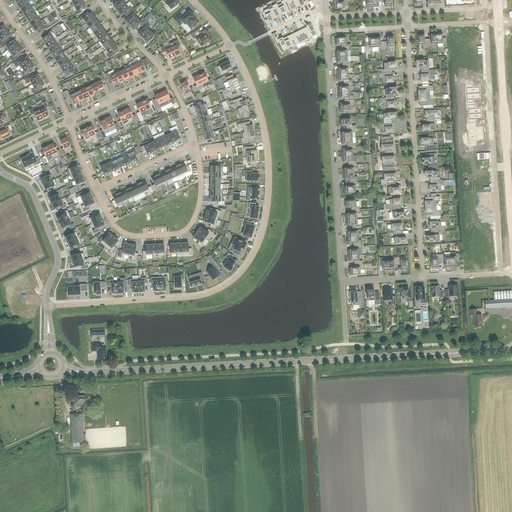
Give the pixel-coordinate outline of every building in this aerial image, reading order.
[(26,0),(23,0),(17,4),(20,8),(28,3),(26,0)] [(125,0),(117,0),(120,2),(113,7),(116,10),(118,11),(126,4),(124,2),(126,1),(125,0)] [(165,0),(163,2),(166,5),(167,4),(171,10),(175,6),(175,7),(177,6),(177,5),(180,3),(177,0),(165,0)] [(277,6),(282,15),(291,11),(285,0),(284,0),(281,2),(282,4),(277,6)] [(285,0),(291,11),(299,6),(296,0),(285,0)] [(296,0),(299,6),(300,7),(303,6),(306,12),(310,11),(305,1),(303,2),(302,0),(296,0)] [(347,0),(339,0),(340,3),(334,3),(334,5),(333,5),(333,9),(334,9),(337,9),(337,10),(342,10),(342,9),(344,9),(344,6),(348,5),(347,0)] [(75,15),(81,13),(80,10),(85,7),(83,2),(74,6),(77,11),(74,13),(75,15)] [(28,3),(20,8),(23,13),(31,8),(33,7),(32,4),(30,6),(28,3)] [(126,4),(118,11),(119,13),(118,14),(121,17),(127,12),(129,14),(134,9),(133,7),(132,8),(130,6),(128,7),(126,4)] [(269,10),(268,10),(273,19),(282,15),(277,6),(277,4),(272,6),(273,8),(269,10)] [(31,8),(23,13),(26,18),(34,13),(31,8)] [(134,9),(129,14),(131,16),(125,22),(128,25),(129,24),(130,25),(137,19),(135,17),(137,14),(136,12),(136,11),(134,9)] [(268,9),(263,11),(265,15),(265,16),(267,19),(267,20),(266,21),(270,30),(274,28),(271,22),(274,20),(273,19),(268,10),(269,10),(268,9)] [(180,14),(175,19),(180,25),(183,22),(185,24),(186,23),(192,29),(198,23),(193,17),(194,16),(193,16),(190,12),(189,12),(184,17),(180,14)] [(34,13),(26,18),(29,22),(37,17),(34,13)] [(87,24),(94,18),(91,14),(86,17),(84,15),(79,19),(81,21),(83,19),(87,24)] [(310,16),(306,18),(309,25),(306,26),(307,27),(312,37),(316,35),(314,31),(315,31),(313,27),(312,27),(314,26),(310,16)] [(37,17),(29,22),(32,27),(40,22),(37,17)] [(94,18),(87,24),(90,28),(97,23),(94,18)] [(138,18),(137,19),(130,25),(132,27),(131,28),(133,31),(139,25),(141,27),(146,23),(147,22),(144,20),(144,21),(142,19),(140,20),(138,18)] [(42,31),(47,27),(46,25),(47,25),(44,20),(40,22),(32,27),(35,32),(41,28),(42,31)] [(97,23),(90,28),(93,33),(101,27),(97,23)] [(146,23),(141,27),(144,29),(138,35),(141,38),(142,37),(143,39),(150,32),(151,31),(148,28),(150,27),(146,23)] [(101,27),(93,33),(96,37),(104,31),(101,27)] [(307,27),(299,31),(304,42),(308,40),(308,39),(312,37),(307,27)] [(45,44),(53,39),(50,35),(53,33),(51,30),(46,34),(48,36),(42,40),(45,44)] [(201,47),(204,45),(205,44),(209,42),(213,39),(209,33),(207,31),(206,32),(205,31),(203,33),(203,32),(201,33),(199,30),(191,36),(193,39),(195,38),(197,41),(199,44),(201,47)] [(465,37),(463,37),(463,41),(469,41),(469,37),(476,37),(476,30),(472,31),(472,30),(468,30),(468,31),(465,31),(465,37)] [(8,33),(7,31),(0,36),(0,38),(1,39),(0,39),(0,45),(0,47),(6,43),(4,40),(11,36),(9,32),(8,33)] [(104,31),(96,37),(100,41),(107,36),(104,31)] [(150,32),(143,39),(145,40),(144,41),(147,43),(153,37),(155,39),(159,35),(155,31),(152,34),(150,32)] [(299,31),(291,35),(296,46),(297,48),(305,45),(304,42),(299,31)] [(276,33),(273,35),(277,44),(279,43),(279,44),(281,47),(283,51),(288,49),(283,39),(282,38),(279,39),(276,33)] [(431,40),(428,40),(428,48),(431,47),(431,45),(437,44),(436,33),(432,33),(432,34),(431,35),(431,40)] [(441,33),(436,33),(437,44),(443,44),(443,47),(446,47),(446,39),(443,39),(442,34),(441,34),(441,33)] [(423,35),(423,34),(418,34),(418,35),(418,38),(417,38),(418,43),(419,42),(419,45),(422,45),(422,49),(425,49),(425,54),(426,53),(427,57),(429,57),(428,49),(428,48),(428,40),(425,40),(424,35),(423,35)] [(283,39),(288,49),(291,47),(292,48),(296,46),(291,35),(283,39)] [(107,36),(100,41),(103,46),(111,40),(107,36)] [(379,36),(374,37),(375,48),(378,48),(379,52),(381,52),(381,50),(384,50),(384,43),(381,43),(380,38),(379,38),(379,36)] [(384,43),(384,50),(384,51),(390,51),(390,47),(393,47),(393,44),(394,44),(394,40),(393,40),(393,37),(392,37),(392,36),(388,36),(388,37),(387,37),(387,43),(384,43)] [(375,48),(374,37),(370,37),(370,38),(369,38),(369,44),(366,44),(366,53),(372,52),(372,48),(375,48)] [(342,48),(350,48),(351,47),(351,44),(347,44),(346,38),(343,39),(343,38),(339,38),(339,39),(336,39),(335,39),(335,44),(336,44),(336,45),(342,45),(342,48)] [(53,39),(45,44),(48,49),(56,44),(53,39)] [(111,40),(103,46),(106,50),(114,45),(111,40)] [(169,45),(175,57),(181,54),(177,46),(180,45),(177,40),(169,44),(169,45)] [(9,53),(18,46),(17,45),(17,44),(15,41),(8,46),(7,44),(2,48),(5,52),(7,51),(9,53)] [(469,42),(463,43),(463,46),(466,46),(466,52),(477,51),(477,45),(470,46),(469,42)] [(56,44),(48,49),(51,54),(59,48),(56,44)] [(114,45),(106,50),(110,55),(107,56),(109,59),(114,55),(112,53),(117,49),(114,45)] [(169,45),(164,47),(163,46),(160,47),(163,53),(166,51),(169,59),(175,57),(169,45)] [(18,46),(9,53),(11,56),(9,58),(12,62),(18,58),(16,56),(22,51),(20,47),(19,48),(18,46)] [(59,48),(51,54),(54,58),(62,53),(59,48)] [(191,48),(187,50),(190,56),(196,53),(194,49),(192,50),(191,48)] [(336,53),(336,57),(347,57),(347,51),(350,51),(350,48),(342,48),(342,51),(337,51),(337,53),(336,53)] [(58,63),(65,58),(69,56),(66,51),(62,53),(54,58),(58,63)] [(466,58),(464,58),(464,61),(471,61),(470,58),(478,57),(477,51),(466,52),(466,58)] [(21,69),(22,68),(30,63),(29,61),(27,57),(20,62),(19,59),(13,63),(16,68),(19,66),(21,69)] [(343,63),(343,66),(351,65),(350,62),(348,62),(347,57),(336,57),(336,62),(337,62),(338,63),(343,63)] [(65,58),(58,63),(61,68),(68,62),(65,58)] [(136,65),(140,73),(145,71),(140,61),(135,64),(135,65),(136,65)] [(221,76),(228,72),(227,70),(231,68),(228,61),(217,67),(221,76)] [(428,61),(416,62),(417,67),(418,66),(418,68),(422,68),(422,71),(429,70),(428,61)] [(68,62),(61,68),(64,72),(71,67),(68,62)] [(31,65),(30,63),(22,68),(24,71),(21,73),(24,78),(29,74),(27,72),(34,67),(32,64),(31,65)] [(384,70),(377,70),(378,73),(391,73),(391,70),(394,69),(394,68),(396,68),(395,63),(384,64),(384,70)] [(472,63),(464,63),(465,68),(467,68),(467,72),(479,72),(478,66),(472,66),(472,63)] [(136,65),(135,65),(130,67),(134,76),(140,73),(136,65)] [(337,71),(337,75),(348,75),(348,69),(351,69),(351,65),(343,66),(344,69),(338,69),(338,71),(337,71)] [(71,67),(64,72),(67,77),(72,73),(74,76),(79,73),(77,70),(74,72),(71,67)] [(134,76),(130,67),(125,70),(129,78),(134,76)] [(125,70),(120,72),(124,81),(129,78),(125,70)] [(422,75),(421,75),(421,81),(432,80),(435,79),(434,75),(436,75),(435,70),(429,70),(422,71),(422,75)] [(119,83),(124,81),(120,72),(115,74),(119,83)] [(468,77),(465,77),(466,82),(473,81),(473,78),(479,77),(479,72),(467,72),(468,77)] [(107,80),(110,78),(114,86),(119,83),(115,74),(110,77),(108,73),(105,74),(107,80)] [(204,73),(199,76),(204,88),(210,85),(210,86),(213,85),(211,80),(208,81),(204,73)] [(391,73),(378,73),(378,78),(382,78),(382,83),(393,82),(393,77),(391,77),(391,73)] [(32,85),(41,80),(40,78),(39,75),(31,79),(30,76),(24,79),(25,82),(26,82),(27,84),(31,82),(32,85)] [(100,80),(95,83),(99,92),(105,90),(101,82),(104,81),(101,75),(98,76),(100,80)] [(229,87),(238,83),(236,78),(234,79),(233,75),(226,78),(229,87)] [(344,81),(344,84),(352,83),(352,80),(349,80),(348,75),(337,75),(337,80),(339,80),(339,81),(344,81)] [(199,76),(193,78),(197,86),(194,88),(196,92),(199,91),(199,90),(204,88),(199,76)] [(41,80),(32,85),(34,88),(31,90),(33,95),(39,92),(37,89),(44,85),(42,82),(41,80)] [(186,82),(180,84),(182,89),(181,89),(182,92),(184,92),(185,95),(191,92),(192,94),(195,93),(193,88),(190,90),(186,82)] [(95,83),(90,85),(94,95),(99,92),(95,83)] [(238,83),(229,87),(231,91),(228,93),(230,97),(240,93),(239,89),(241,88),(238,83)] [(338,89),(338,93),(349,93),(349,87),(352,87),(352,83),(344,84),(345,87),(339,87),(339,89),(338,89)] [(472,84),(466,85),(466,94),(480,93),(479,87),(472,87),(472,84)] [(85,87),(89,97),(94,95),(90,85),(85,87)] [(84,86),(79,89),(84,100),(89,97),(85,87),(84,86)] [(418,91),(419,96),(430,96),(429,91),(433,91),(433,86),(419,87),(420,91),(418,91)] [(386,98),(392,98),(392,95),(396,95),(396,93),(397,93),(397,88),(385,89),(386,98)] [(74,91),(79,102),(84,100),(79,89),(74,91)] [(67,91),(63,93),(66,99),(70,97),(73,104),(79,102),(74,91),(73,90),(68,92),(67,91)] [(166,91),(160,94),(166,105),(171,103),(172,105),(175,103),(173,98),(170,99),(166,91)] [(345,99),(346,102),(354,101),(354,95),(350,96),(349,93),(338,93),(339,98),(340,98),(340,99),(345,99)] [(480,93),(466,94),(467,103),(473,103),(473,99),(480,99),(480,93)] [(160,108),(166,105),(160,94),(155,96),(158,104),(155,106),(158,111),(161,110),(160,108)] [(430,100),(430,96),(419,96),(419,102),(420,101),(421,106),(434,105),(434,100),(430,100)] [(238,109),(247,106),(246,101),(243,102),(242,98),(229,102),(230,107),(236,105),(238,109)] [(392,98),(386,98),(379,99),(379,104),(383,103),(384,108),(395,107),(394,102),(393,102),(392,98)] [(146,111),(151,108),(153,113),(156,111),(154,106),(151,107),(147,100),(142,102),(146,111)] [(354,107),(354,101),(346,102),(346,105),(340,105),(340,107),(339,107),(339,111),(340,111),(343,111),(343,112),(348,112),(348,111),(351,111),(350,108),(354,107)] [(43,104),(38,107),(43,119),(49,116),(45,109),(48,107),(46,102),(43,103),(43,104)] [(146,111),(142,102),(136,105),(140,112),(136,114),(140,122),(143,120),(142,117),(148,114),(146,111)] [(475,103),(467,104),(467,108),(470,108),(470,113),(481,112),(481,107),(475,107),(475,103)] [(208,110),(206,104),(195,107),(196,113),(208,110)] [(247,106),(238,109),(239,115),(242,114),(243,118),(248,116),(247,112),(249,112),(247,106)] [(31,108),(28,110),(31,115),(34,114),(38,121),(43,119),(38,107),(32,110),(31,108)] [(123,111),(129,123),(132,121),(133,123),(138,121),(135,115),(132,116),(129,108),(123,111)] [(428,112),(425,112),(425,117),(427,117),(427,121),(436,121),(441,121),(440,116),(440,111),(438,111),(438,108),(428,108),(428,112)] [(208,115),(207,110),(208,110),(196,113),(198,118),(208,115)] [(123,125),(129,123),(123,111),(118,114),(121,121),(118,122),(121,128),(124,126),(123,125)] [(470,118),(468,118),(468,122),(476,122),(476,118),(482,118),(481,112),(470,113),(470,118)] [(383,120),(384,123),(390,123),(390,120),(394,120),(394,118),(395,118),(395,113),(383,114),(383,115),(380,115),(380,120),(383,120)] [(211,120),(210,121),(208,115),(198,118),(200,124),(211,120)] [(116,123),(114,124),(110,117),(105,120),(110,132),(115,129),(117,132),(120,130),(116,123)] [(347,129),(355,129),(356,129),(356,126),(351,126),(351,120),(348,120),(348,119),(344,119),(344,120),(341,120),(341,121),(340,121),(340,125),(341,125),(341,126),(347,126),(347,129)] [(110,132),(105,120),(99,122),(102,130),(99,131),(103,139),(106,138),(105,134),(110,132)] [(213,126),(211,120),(200,124),(201,129),(213,126)] [(424,126),(422,126),(423,131),(435,130),(434,124),(437,124),(436,121),(427,121),(427,124),(424,125),(424,126)] [(250,122),(237,125),(238,129),(243,128),(244,133),(243,133),(254,131),(253,125),(250,126),(250,122)] [(390,123),(384,123),(377,124),(377,129),(381,129),(382,133),(392,133),(392,127),(391,128),(390,123)] [(0,132),(0,137),(1,140),(12,134),(10,131),(12,130),(10,125),(5,127),(6,130),(0,132)] [(475,125),(467,125),(468,129),(469,129),(469,135),(482,134),(482,128),(475,128),(475,125)] [(91,139),(96,137),(97,139),(101,137),(98,132),(95,133),(92,126),(86,129),(91,139)] [(215,131),(214,131),(213,132),(212,126),(213,126),(201,129),(203,135),(215,131)] [(86,129),(80,131),(84,138),(81,140),(83,145),(87,144),(86,143),(92,140),(91,139),(86,129)] [(170,133),(175,142),(177,141),(180,140),(178,136),(181,135),(179,129),(170,133)] [(341,139),(352,138),(352,132),(355,132),(355,129),(347,129),(347,132),(342,133),(342,134),(341,134),(341,139)] [(203,135),(205,141),(212,138),(213,141),(219,140),(218,136),(216,137),(215,131),(203,135)] [(243,138),(241,139),(241,143),(249,142),(250,144),(255,143),(254,141),(253,137),(255,136),(254,131),(243,133),(243,134),(242,134),(243,138)] [(166,137),(169,145),(172,144),(175,142),(170,133),(165,136),(166,137)] [(482,134),(469,135),(470,144),(476,143),(476,140),(483,140),(482,134)] [(425,139),(421,139),(421,144),(423,144),(423,146),(427,146),(427,151),(438,151),(437,145),(433,145),(433,139),(436,139),(436,135),(435,135),(425,135),(425,136),(425,139)] [(61,149),(63,155),(66,154),(65,153),(72,150),(70,146),(71,145),(69,142),(68,143),(66,138),(65,138),(65,137),(62,139),(62,140),(60,141),(63,148),(61,149)] [(160,139),(164,147),(167,146),(169,145),(166,137),(160,139)] [(391,137),(381,137),(382,151),(385,151),(385,152),(392,152),(392,150),(394,150),(393,145),(392,145),(391,137)] [(160,138),(154,141),(159,150),(162,149),(164,147),(160,139),(160,138)] [(348,147),(356,147),(355,144),(353,144),(352,138),(341,139),(341,143),(342,143),(342,144),(348,144),(348,147)] [(149,143),(154,152),(156,151),(159,150),(154,141),(149,143)] [(140,147),(143,153),(146,151),(148,155),(151,154),(154,152),(149,143),(140,147)] [(53,144),(48,147),(53,159),(58,156),(59,158),(62,156),(59,151),(57,152),(53,144)] [(476,144),(470,144),(470,148),(472,148),(472,154),(484,153),(483,147),(476,147),(476,144)] [(48,147),(42,149),(46,157),(42,159),(45,164),(48,162),(48,161),(53,159),(48,147)] [(246,157),(258,156),(257,150),(255,151),(254,147),(243,147),(244,152),(246,152),(246,157)] [(342,157),(353,156),(353,150),(356,150),(356,147),(348,147),(348,150),(343,151),(343,152),(342,152),(342,157)] [(128,154),(132,163),(134,162),(137,160),(135,156),(138,155),(135,150),(127,154),(128,154)] [(29,156),(22,160),(25,167),(34,163),(35,166),(41,163),(38,158),(35,160),(33,154),(29,156)] [(122,157),(126,165),(129,164),(132,163),(128,154),(122,157)] [(436,163),(434,163),(434,157),(437,157),(436,154),(427,154),(427,157),(424,158),(424,159),(422,159),(423,164),(428,164),(428,168),(437,167),(436,163)] [(394,162),(394,157),(392,157),(392,155),(385,156),(385,157),(382,158),(383,171),(393,170),(393,162),(394,162)] [(116,159),(121,168),(123,167),(126,165),(122,157),(122,156),(116,159)] [(258,162),(258,156),(246,157),(247,163),(249,162),(249,166),(256,166),(256,162),(258,162)] [(357,165),(356,161),(356,156),(353,156),(342,157),(342,161),(343,161),(344,162),(349,162),(349,165),(357,165)] [(111,161),(115,170),(118,169),(121,168),(116,159),(111,161)] [(106,164),(110,173),(113,172),(115,170),(111,161),(106,164)] [(178,166),(182,175),(188,172),(189,173),(192,172),(188,165),(185,167),(184,163),(181,164),(178,166)] [(473,170),(471,170),(471,174),(478,173),(477,170),(485,169),(484,163),(473,164),(473,170)] [(106,164),(100,166),(104,175),(108,174),(110,173),(106,164)] [(77,165),(68,169),(70,175),(71,175),(72,176),(80,172),(77,165)] [(358,165),(357,165),(349,165),(350,168),(344,169),(344,170),(343,170),(343,175),(354,174),(354,168),(358,168),(358,165)] [(173,168),(177,177),(182,175),(178,166),(175,167),(176,167),(173,168)] [(167,171),(172,180),(177,177),(173,168),(170,170),(170,169),(167,171)] [(242,171),(243,177),(246,177),(246,180),(258,180),(258,177),(259,177),(259,173),(250,174),(250,170),(242,171)] [(162,173),(166,182),(172,180),(167,171),(165,172),(162,173)] [(437,172),(425,172),(425,177),(427,177),(427,179),(431,178),(431,181),(440,181),(440,178),(439,171),(437,172)] [(80,172),(72,176),(74,181),(83,177),(80,172)] [(157,176),(161,185),(166,182),(162,173),(159,175),(159,174),(157,176)] [(354,174),(343,175),(343,179),(345,179),(345,180),(350,180),(350,183),(358,183),(357,177),(355,177),(354,174)] [(385,185),(394,184),(394,180),(395,180),(395,174),(387,175),(384,175),(384,180),(380,180),(381,185),(385,185)] [(51,175),(40,179),(42,185),(55,180),(54,179),(53,180),(51,175)] [(479,175),(472,175),(472,180),(474,180),(474,184),(486,184),(485,178),(479,178),(479,175)] [(152,186),(154,192),(157,190),(156,188),(161,185),(157,176),(154,177),(151,178),(154,185),(152,186)] [(83,177),(74,181),(76,186),(85,182),(83,177)] [(55,180),(42,185),(43,185),(45,190),(57,185),(55,180)] [(431,186),(430,186),(430,191),(441,191),(441,186),(444,186),(444,180),(440,181),(431,181),(431,186)] [(139,184),(144,193),(149,190),(151,193),(153,192),(151,186),(148,188),(145,181),(142,183),(139,184)] [(358,183),(350,183),(351,186),(345,187),(345,188),(344,188),(344,193),(345,192),(345,193),(348,192),(348,194),(353,193),(353,192),(355,192),(355,189),(359,189),(359,182),(358,183)] [(134,186),(138,196),(144,193),(139,184),(137,185),(134,186)] [(394,184),(385,185),(385,188),(387,188),(388,194),(400,193),(399,188),(398,188),(398,187),(394,187),(394,184)] [(475,189),(472,189),(473,194),(480,193),(480,190),(486,189),(486,184),(474,184),(475,189)] [(129,189),(133,198),(138,196),(134,186),(131,188),(129,189)] [(250,191),(250,197),(247,197),(247,200),(250,201),(250,199),(259,200),(260,187),(251,187),(250,188),(247,187),(247,191),(250,191)] [(123,191),(128,201),(133,198),(129,189),(126,190),(123,191)] [(55,196),(49,198),(51,204),(52,204),(61,200),(62,199),(61,199),(60,197),(62,196),(60,190),(54,193),(55,196)] [(118,194),(122,203),(128,201),(123,191),(120,193),(118,194)] [(82,192),(76,195),(77,198),(80,197),(83,202),(92,198),(90,192),(83,195),(82,192)] [(111,202),(115,208),(118,207),(117,206),(122,203),(118,194),(115,195),(113,197),(114,200),(111,202)] [(479,195),(473,196),(473,199),(475,199),(476,205),(487,204),(487,198),(479,198),(479,195)] [(210,196),(210,202),(218,202),(218,205),(224,205),(224,201),(222,201),(222,196),(210,196)] [(425,207),(439,206),(438,202),(440,202),(439,197),(426,197),(426,202),(425,202),(425,207)] [(84,205),(81,207),(84,212),(89,209),(88,206),(95,204),(92,198),(83,202),(84,205)] [(61,200),(52,204),(54,209),(60,206),(61,209),(67,207),(66,204),(64,205),(62,199),(61,200)] [(389,205),(386,205),(386,210),(390,210),(399,209),(399,205),(400,204),(400,199),(389,200),(389,205)] [(352,211),(359,210),(359,207),(356,207),(356,201),(353,201),(353,200),(349,200),(349,202),(346,202),(345,202),(345,207),(346,206),(346,208),(352,208),(352,211)] [(255,204),(249,203),(248,209),(249,209),(248,218),(257,219),(259,208),(255,207),(255,204)] [(476,211),(474,211),(474,214),(480,214),(480,211),(487,210),(487,204),(476,205),(476,211)] [(440,211),(439,211),(439,206),(425,207),(426,212),(427,212),(427,217),(441,216),(440,211)] [(390,213),(389,213),(389,219),(405,218),(405,213),(403,213),(403,212),(399,212),(399,209),(390,210),(390,213)] [(63,215),(57,218),(59,223),(60,223),(70,219),(70,218),(74,216),(72,211),(69,212),(68,210),(62,212),(63,215)] [(217,220),(219,214),(220,214),(221,211),(215,210),(214,212),(207,210),(205,216),(217,220)] [(346,220),(357,219),(357,214),(360,213),(359,210),(352,211),(352,214),(347,214),(347,215),(346,215),(346,220)] [(99,214),(90,218),(92,224),(102,220),(99,214)] [(205,216),(203,222),(210,224),(209,227),(215,229),(216,226),(217,220),(205,216)] [(482,216),(474,216),(474,221),(477,220),(477,225),(488,224),(488,219),(482,219),(482,216)] [(70,219),(60,223),(62,229),(68,226),(69,229),(75,227),(74,224),(72,224),(70,219)] [(363,225),(361,225),(357,225),(357,219),(346,220),(346,225),(347,225),(347,226),(353,225),(353,229),(363,228),(363,225)] [(102,220),(92,224),(92,225),(93,224),(95,230),(92,231),(94,234),(99,231),(98,228),(105,225),(102,220)] [(244,236),(252,238),(255,227),(252,226),(254,223),(246,221),(245,226),(247,227),(244,236)] [(432,228),(432,232),(441,232),(445,231),(445,226),(441,227),(441,222),(430,222),(430,228),(432,228)] [(388,230),(387,230),(387,235),(394,235),(401,234),(400,230),(402,230),(402,224),(387,225),(388,230)] [(477,230),(475,230),(475,234),(483,234),(483,230),(489,230),(488,224),(477,225),(477,230)] [(207,240),(213,233),(208,229),(206,232),(201,227),(197,232),(207,240)] [(365,228),(363,228),(353,229),(353,232),(348,232),(348,233),(347,233),(347,238),(358,237),(358,234),(361,234),(360,231),(365,231),(365,228)] [(71,235),(65,237),(67,243),(79,238),(79,237),(79,238),(75,230),(70,232),(71,235)] [(197,232),(193,237),(199,242),(197,244),(202,248),(204,245),(202,244),(206,240),(207,241),(207,240),(197,232)] [(441,235),(441,232),(432,232),(432,235),(428,235),(429,237),(427,237),(427,242),(439,241),(439,235),(441,235)] [(102,237),(98,242),(100,244),(101,243),(105,247),(113,237),(109,233),(104,239),(102,237)] [(401,234),(394,235),(394,244),(406,243),(406,238),(405,238),(404,237),(401,237),(401,234)] [(482,236),(475,236),(476,240),(478,240),(478,245),(489,245),(489,239),(482,239),(482,236)] [(113,237),(105,247),(110,251),(109,252),(112,254),(116,248),(114,246),(118,241),(113,237)] [(358,237),(347,238),(347,243),(348,242),(348,244),(354,243),(354,247),(362,246),(361,240),(358,240),(358,237)] [(79,238),(67,243),(68,243),(70,248),(76,245),(77,248),(83,246),(79,238)] [(234,249),(232,252),(238,257),(241,253),(239,251),(240,249),(241,250),(242,249),(243,250),(243,249),(244,249),(246,246),(245,245),(246,243),(235,238),(232,245),(234,246),(233,249),(234,249)] [(120,250),(118,257),(124,258),(124,255),(128,256),(130,245),(124,243),(123,250),(120,250)] [(183,254),(189,253),(189,255),(192,255),(192,249),(189,249),(188,243),(182,244),(183,254)] [(130,245),(128,256),(132,257),(131,260),(136,261),(138,254),(135,253),(137,246),(130,245)] [(152,255),(151,245),(145,246),(146,251),(143,251),(143,258),(146,257),(146,256),(152,255)] [(479,251),(476,251),(477,255),(483,255),(483,251),(490,251),(489,245),(478,245),(479,251)] [(362,246),(354,247),(354,250),(349,250),(349,251),(348,251),(348,256),(359,255),(359,250),(362,249),(362,246)] [(83,253),(71,256),(72,262),(84,259),(83,253)] [(230,271),(233,267),(232,267),(235,262),(231,259),(233,256),(228,253),(225,258),(228,260),(223,267),(226,268),(225,269),(229,272),(229,271),(230,271)] [(450,257),(450,268),(455,268),(455,267),(456,267),(456,261),(459,261),(459,253),(455,254),(456,256),(450,257)] [(441,262),(441,254),(437,255),(438,258),(432,258),(432,261),(431,261),(431,265),(432,265),(432,268),(432,269),(437,269),(437,268),(438,268),(438,262),(441,262)] [(441,254),(441,262),(444,262),(445,267),(446,267),(446,268),(450,268),(450,257),(444,257),(444,254),(441,254)] [(359,255),(348,256),(348,260),(349,260),(350,262),(355,261),(355,264),(363,264),(362,261),(360,261),(359,255)] [(483,256),(477,257),(477,260),(479,260),(480,266),(483,266),(483,267),(487,267),(487,266),(491,265),(490,259),(483,260),(483,256)] [(394,260),(388,261),(389,272),(393,271),(393,270),(394,270),(394,265),(397,264),(397,257),(393,257),(394,260)] [(397,257),(397,264),(400,264),(401,270),(402,270),(402,271),(407,271),(406,270),(407,270),(406,267),(408,267),(407,262),(406,262),(406,260),(400,260),(400,257),(397,257)] [(84,259),(72,262),(73,262),(74,267),(81,266),(82,270),(89,268),(88,264),(89,264),(88,258),(84,259)] [(384,272),(389,272),(388,261),(385,261),(385,258),(379,258),(379,266),(382,265),(383,271),(384,271),(384,272)] [(220,275),(216,269),(213,264),(209,267),(210,268),(206,272),(213,280),(220,275)] [(363,264),(355,264),(355,268),(350,268),(350,269),(349,269),(349,274),(350,274),(353,274),(353,275),(358,275),(358,274),(360,273),(360,270),(364,270),(364,264),(363,264)] [(200,279),(203,278),(201,273),(192,275),(193,278),(188,279),(191,287),(201,284),(200,279)] [(180,276),(174,276),(175,288),(177,288),(177,289),(181,289),(181,280),(184,280),(184,274),(180,274),(180,276)] [(159,277),(150,278),(150,284),(153,283),(153,291),(155,291),(155,292),(160,292),(159,277)] [(160,292),(164,292),(164,291),(165,291),(165,284),(168,284),(167,277),(159,277),(160,292)] [(118,294),(122,294),(122,293),(124,293),(123,285),(126,285),(126,278),(120,278),(120,282),(117,282),(118,294)] [(139,293),(143,293),(143,292),(144,292),(144,284),(147,284),(147,278),(141,278),(141,280),(138,281),(139,293)] [(134,293),(139,293),(138,281),(138,279),(129,280),(129,286),(132,286),(133,293),(134,292),(134,293)] [(117,282),(114,282),(114,280),(107,280),(108,286),(111,286),(112,294),(113,294),(113,295),(118,294),(117,282)] [(73,283),(67,283),(68,287),(68,295),(80,295),(80,292),(87,291),(86,284),(73,285),(73,283)] [(93,287),(92,287),(93,291),(94,291),(94,295),(97,295),(97,296),(100,295),(100,289),(105,289),(105,283),(99,283),(99,284),(93,284),(93,287)] [(445,290),(446,298),(450,298),(450,296),(458,296),(457,285),(449,286),(449,289),(448,290),(445,290)] [(416,292),(415,292),(415,296),(416,296),(416,300),(421,300),(421,303),(428,303),(427,295),(427,296),(424,297),(424,294),(423,294),(423,292),(424,292),(423,287),(420,287),(420,286),(418,287),(418,288),(415,288),(416,292)] [(439,286),(431,287),(432,297),(440,297),(440,298),(443,298),(443,290),(440,290),(439,290),(439,286)] [(402,289),(399,289),(399,293),(402,293),(402,299),(406,299),(406,302),(412,301),(412,294),(409,294),(408,288),(405,288),(405,287),(402,288),(402,289)] [(391,289),(383,290),(384,300),(392,300),(392,303),(396,303),(395,296),(391,296),(391,293),(391,289)] [(367,294),(366,294),(366,298),(368,298),(368,301),(374,301),(375,305),(380,305),(379,294),(374,294),(374,290),(367,291),(367,294)] [(352,306),(360,305),(362,305),(361,293),(356,293),(356,291),(349,292),(350,299),(351,299),(352,306)] [(493,292),(494,300),(485,301),(485,309),(511,307),(511,299),(511,291),(493,292)] [(477,309),(469,310),(470,316),(473,315),(474,328),(482,327),(482,315),(477,315),(477,309)] [(92,344),(92,352),(97,351),(97,354),(98,354),(98,357),(97,357),(98,357),(98,362),(106,362),(105,356),(106,356),(106,347),(104,347),(104,346),(101,346),(101,344),(92,344)] [(75,404),(76,404),(76,407),(79,407),(79,404),(83,404),(83,407),(92,407),(91,397),(86,397),(86,395),(74,396),(75,404)] [(82,414),(76,415),(70,415),(71,444),(84,443),(84,442),(84,435),(82,414)]
